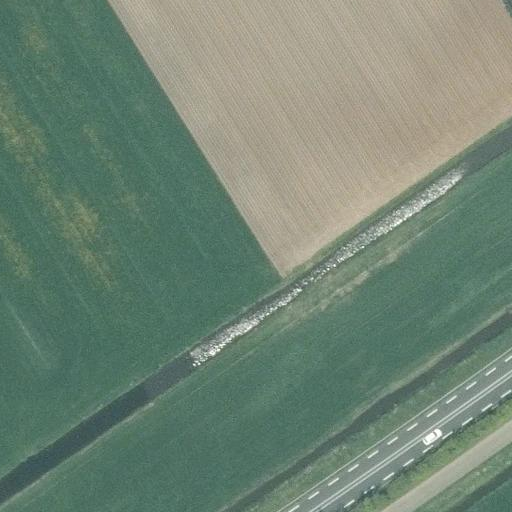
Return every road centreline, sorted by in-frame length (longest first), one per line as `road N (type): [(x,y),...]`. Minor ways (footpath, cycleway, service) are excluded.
road 1 (primary): [(314,511),(511,374)]
road 2 (unclassified): [(400,511),(511,433)]
